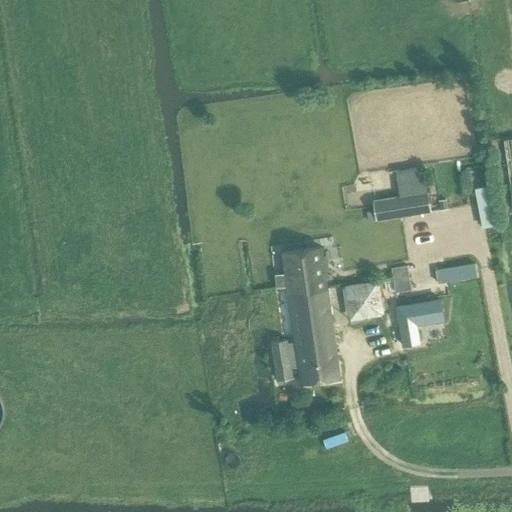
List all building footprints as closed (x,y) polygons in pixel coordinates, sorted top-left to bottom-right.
[(401,196),(375,201),(378,220),(430,210),(427,191),(422,165),(396,170),(401,196)] [(476,189),(484,227),(498,224),(491,186),(476,189)] [(446,200),(438,201),(440,210),(447,209),(446,200)] [(300,376),(302,384),(339,379),(322,248),(282,253),(286,277),(274,279),(276,288),(287,287),(297,356),(290,357),(288,342),(272,344),(277,383),(293,381),(293,377),(300,376)] [(437,283),(477,276),(475,264),(435,270),(437,283)] [(391,268),(395,292),(411,289),(407,266),(391,268)] [(443,320),(440,299),(396,306),(402,346),(419,343),(416,325),(443,320)]
